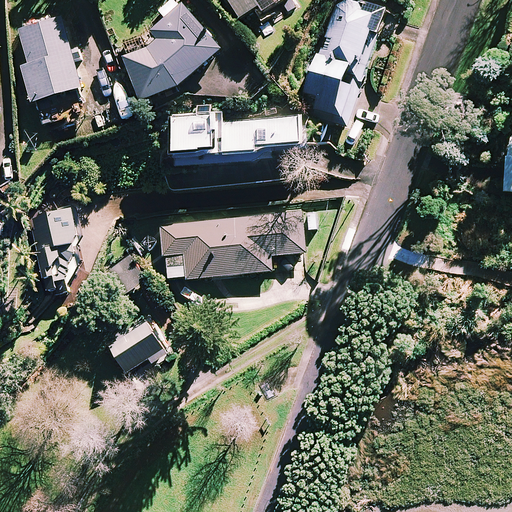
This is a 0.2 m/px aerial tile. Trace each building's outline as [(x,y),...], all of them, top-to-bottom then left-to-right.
[(265,18),(285,6),(281,0),(234,0),(236,2),(230,6),(241,24),(261,12),(265,18)] [(387,15),(342,0),(339,0),(307,101),(320,105),(316,117),(350,128),(355,112),(364,86),(379,40),(387,15)] [(161,15),(168,23),(155,33),(161,48),(126,63),(144,106),(183,91),(224,57),(185,9),(182,12),(175,4),(161,15)] [(85,94),(66,24),(21,36),(31,74),(27,75),(35,107),(85,94)] [(200,110),(200,116),(174,117),(176,165),(259,162),(259,156),(308,155),(306,122),(301,122),(227,125),(226,115),(214,116),(213,110),(200,110)] [(83,244),(76,215),(40,224),(46,252),(44,253),(53,288),(73,283),(83,268),(77,246),(83,244)] [(187,280),(188,283),(276,275),(274,260),(309,257),(305,215),(164,228),(169,281),(187,280)] [(148,285),(132,259),(109,273),(125,299),(148,285)] [(169,359),(148,326),(110,350),(128,378),(152,363),(155,368),(169,359)]
